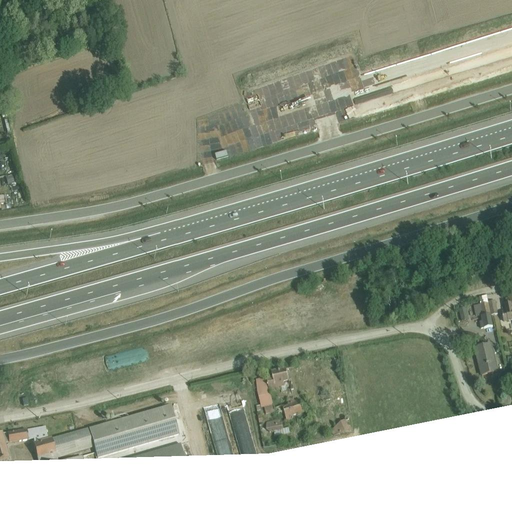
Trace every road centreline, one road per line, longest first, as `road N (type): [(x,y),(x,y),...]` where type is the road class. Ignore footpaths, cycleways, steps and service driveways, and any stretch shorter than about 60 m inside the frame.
road 1 (tertiary): [(511,203),(172,316),(0,360)]
road 2 (motorway): [(0,318),(511,168)]
road 3 (tertiary): [(0,226),(164,193),(511,89)]
road 4 (residential): [(0,419),(400,329),(426,330)]
road 5 (motorway): [(511,135),(163,240)]
road 6 (motorway): [(163,240),(0,287)]
road 7 (motorway): [(163,240),(0,258)]
road 8 (residential): [(426,330),(447,343),(477,408),(511,416)]
